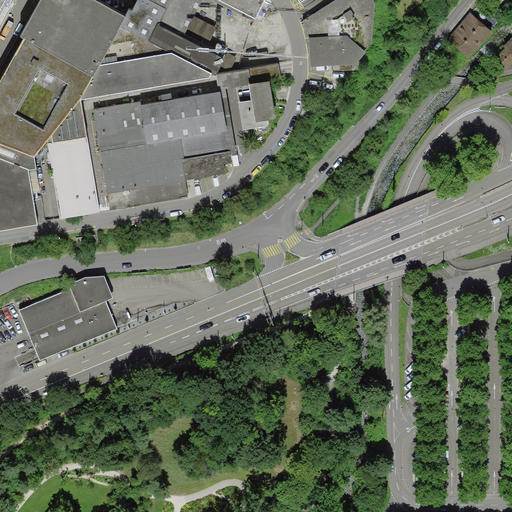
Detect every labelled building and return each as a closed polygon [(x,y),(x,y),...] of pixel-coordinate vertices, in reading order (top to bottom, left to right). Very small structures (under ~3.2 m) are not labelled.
[(0,0),(0,20),(9,3),(11,3),(10,1),(10,0),(0,0)] [(126,14),(100,0),(38,0),(36,6),(21,33),(24,35),(93,73),(120,24),(126,14)] [(149,39),(157,22),(159,19),(168,0),(136,0),(132,9),(129,8),(126,14),(120,24),(149,39)] [(181,30),(196,0),(168,0),(159,19),(181,30)] [(223,0),(255,16),(257,13),(263,16),(270,2),(265,0),(223,0)] [(344,61),(345,69),(351,69),(350,61),(355,60),(371,41),(374,2),(373,0),(334,0),(303,20),(308,33),(310,37),(312,64),(344,61)] [(457,29),(449,39),(467,55),(491,30),(481,21),(488,14),(477,5),(457,29)] [(212,71),(216,73),(224,56),(157,22),(149,39),(212,71)] [(80,96),(80,97),(210,75),(212,71),(149,39),(120,24),(93,73),(80,96)] [(0,140),(34,153),(51,132),(51,133),(80,97),(80,96),(93,73),(24,35),(0,77),(0,140)] [(511,52),(507,47),(495,59),(505,68),(511,60),(511,52)] [(228,71),(230,87),(251,84),(253,100),(240,102),(245,130),(253,129),(254,131),(255,132),(258,131),(268,130),(268,129),(269,129),(269,117),(274,116),(268,81),(280,79),(278,63),(228,71)] [(141,101),(94,108),(111,208),(139,203),(187,195),(184,178),(224,171),(223,161),(231,160),(229,151),(236,150),(226,88),(230,87),(228,71),(216,73),(219,91),(142,104),(141,101)] [(99,211),(80,97),(51,133),(52,141),(48,142),(60,218),(73,215),(99,211)] [(0,229),(38,223),(29,168),(36,167),(34,153),(0,140),(0,229)] [(77,243),(97,240),(95,234),(76,237),(76,240),(77,243)] [(19,309),(40,359),(117,327),(105,299),(103,300),(94,278),(90,278),(86,280),(86,279),(84,280),(84,281),(70,286),(71,287),(46,297),(19,309)]
